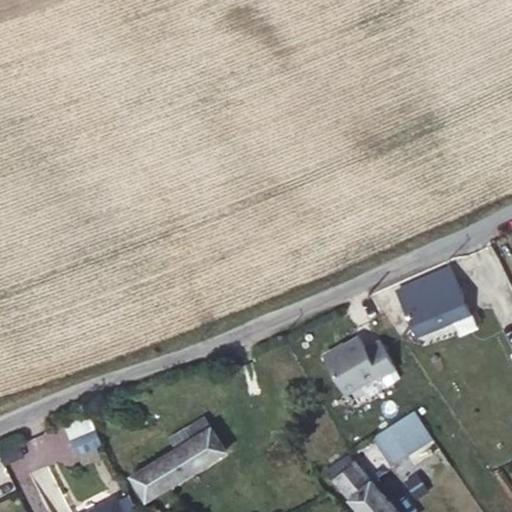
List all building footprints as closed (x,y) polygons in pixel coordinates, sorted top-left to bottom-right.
[(450,268),(396,290),(416,337),(470,315),(450,268)] [(358,338),(323,357),(343,392),(377,373),(379,377),(394,369),(379,341),(364,349),(358,338)] [(391,463),(433,437),(415,410),(376,437),(391,463)] [(224,450),(211,429),(204,418),(185,429),(184,428),(164,441),(171,451),(131,476),(147,499),(224,450)] [(228,418),(211,429),(224,450),(241,440),(228,418)] [(100,445),(93,432),(70,443),(77,456),(100,445)] [(397,511),(354,462),(335,479),(363,511),(397,511)] [(120,511),(115,500),(90,511),(120,511)] [(181,511),(172,500),(162,509),(164,511),(181,511)]
